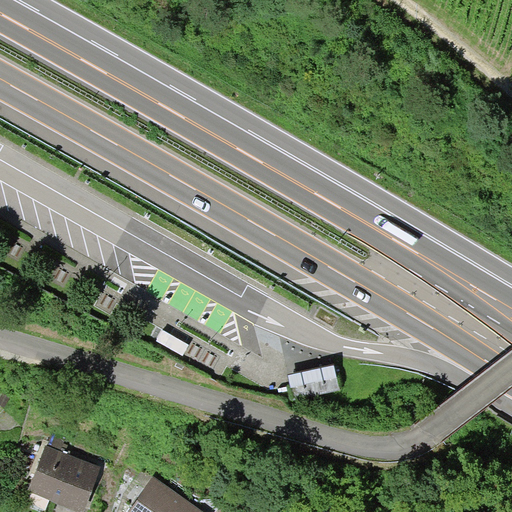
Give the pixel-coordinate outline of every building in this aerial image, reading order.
[(335,364),(289,374),(294,399),(340,389),(335,364)] [(50,441),(48,445),(62,451),(66,437),(53,432),(50,441)] [(48,445),(50,441),(43,438),(29,474),(33,476),(46,444),(48,445)] [(48,445),(46,444),(33,476),(28,490),(83,511),(102,467),(62,451),(48,445)] [(203,511),(153,476),(127,511),(203,511)]
